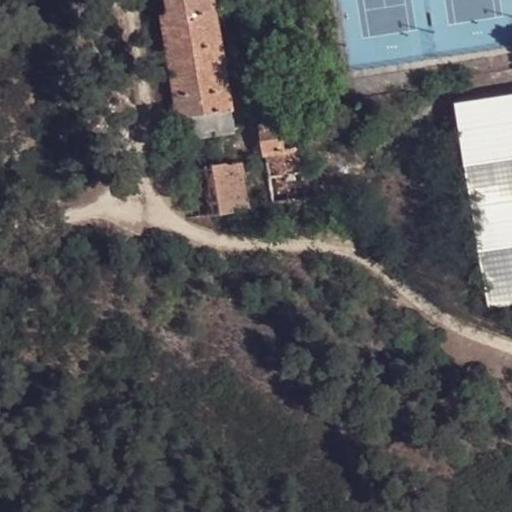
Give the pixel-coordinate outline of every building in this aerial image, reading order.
[(182,126),(187,148),(240,141),(238,122),(241,118),(239,114),(236,113),(233,92),(235,88),(236,84),(233,81),(231,78),(231,77),(233,74),(234,74),(235,71),(233,67),(229,65),(227,56),(229,55),(231,51),(229,46),(224,45),(222,25),(224,24),(226,19),(224,15),(219,13),(218,0),(169,0),(173,26),(168,28),(182,126)] [(288,42),(277,45),(279,51),(274,52),(280,77),(296,75),(288,42)] [(511,120),(458,128),(483,304),(511,299),(511,120)] [(282,135),(262,138),(265,164),(266,164),(274,214),(296,212),(302,235),(326,229),(322,206),(308,208),(301,160),(286,161),(282,135)] [(187,183),(195,229),(252,219),(245,175),(187,183)] [(322,206),(326,229),(343,223),(339,201),(331,204),(322,206)]
